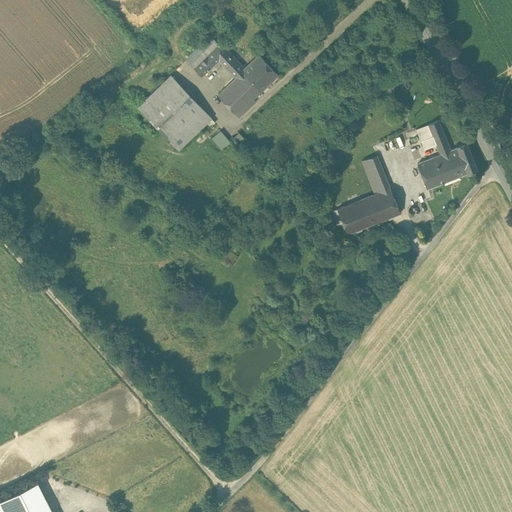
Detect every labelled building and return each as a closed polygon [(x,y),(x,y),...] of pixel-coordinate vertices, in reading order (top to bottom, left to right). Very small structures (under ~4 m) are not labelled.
[(245,69),(221,43),(194,67),(202,75),(219,59),(234,75),(232,77),(234,79),(218,94),(239,116),(251,105),(242,95),(255,84),(243,71),(245,69)] [(278,75),(260,55),(245,69),(243,71),(255,84),(242,95),(251,105),(255,101),(253,98),(278,75)] [(194,98),(171,74),(137,106),(160,130),(194,98)] [(194,98),(160,130),(178,149),(212,117),(194,98)] [(440,155),(417,164),(427,189),(458,177),(448,152),(451,151),(439,120),(417,129),(421,141),(433,137),(440,155)] [(220,129),(211,137),(221,148),(230,140),(220,129)] [(237,145),(245,138),(238,131),(231,139),(237,145)] [(466,140),(456,144),(458,148),(451,151),(448,152),(458,177),(467,173),(468,174),(477,170),(466,140)] [(400,212),(377,155),(362,160),(375,193),(337,208),(347,233),(400,212)] [(226,246),(218,258),(230,266),(238,254),(226,246)] [(51,511),(37,482),(0,500),(0,511),(51,511)]
